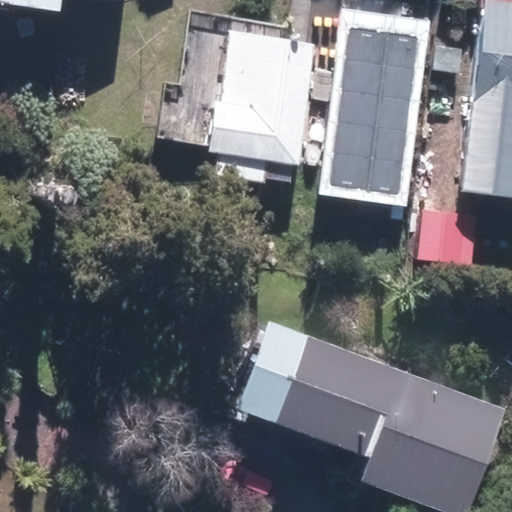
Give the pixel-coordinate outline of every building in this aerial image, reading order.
[(0,0),(0,6),(45,13),(46,0),(0,0)] [(511,4),(477,0),(454,193),(511,199),(511,4)] [(396,202),(422,16),(341,4),(315,191),(396,202)] [(223,32),(203,153),(291,167),(311,46),(223,32)] [(463,511),(500,411),(262,324),(231,410),(361,457),(353,480),(440,511),(463,511)]
